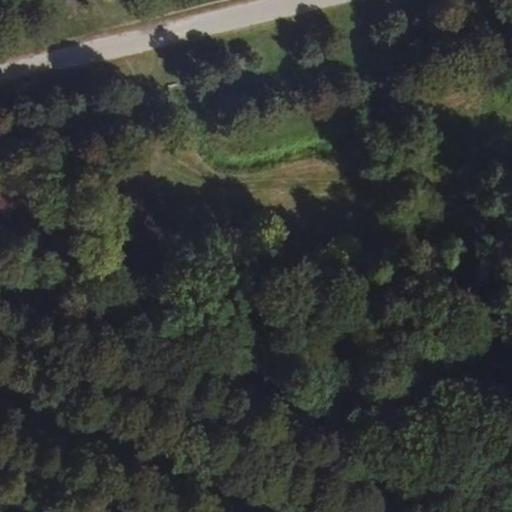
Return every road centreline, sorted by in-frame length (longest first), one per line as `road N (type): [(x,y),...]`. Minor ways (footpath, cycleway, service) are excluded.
road 1 (track): [(277,511),(0,398)]
road 2 (track): [(284,0),(0,68)]
